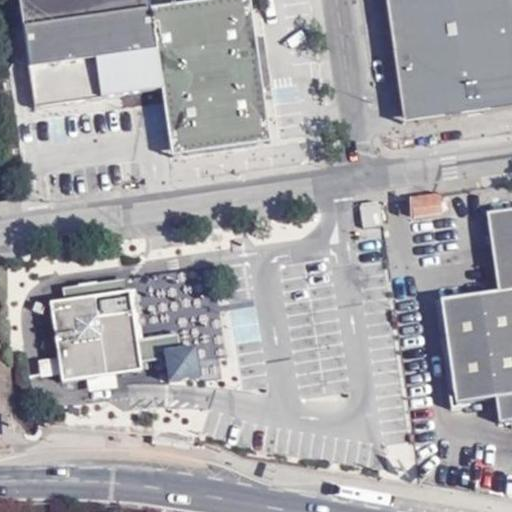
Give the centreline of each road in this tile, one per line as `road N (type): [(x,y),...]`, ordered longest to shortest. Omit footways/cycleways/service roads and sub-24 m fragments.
road 1 (residential): [(0,226),(367,175)]
road 2 (secondary): [(302,511),(100,479),(0,480)]
road 3 (unknown): [(161,204),(145,145),(53,153),(37,146),(20,61)]
road 4 (residential): [(341,0),(367,175)]
road 5 (residential): [(367,175),(511,156)]
